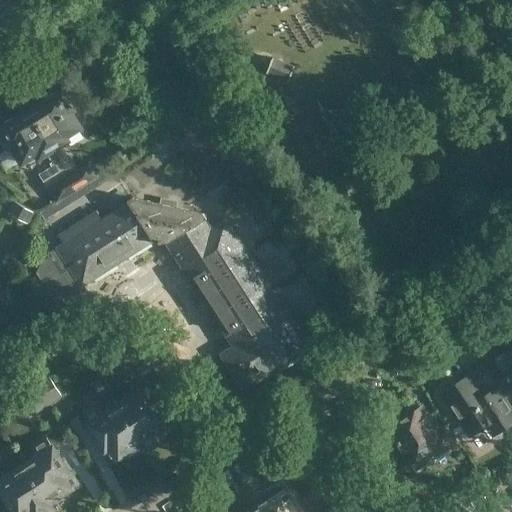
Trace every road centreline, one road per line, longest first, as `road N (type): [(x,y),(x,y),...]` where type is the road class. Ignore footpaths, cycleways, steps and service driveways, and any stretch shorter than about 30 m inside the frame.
road 1 (residential): [(309,405),(486,292)]
road 2 (residential): [(309,405),(147,511)]
road 3 (residential): [(372,511),(309,405)]
